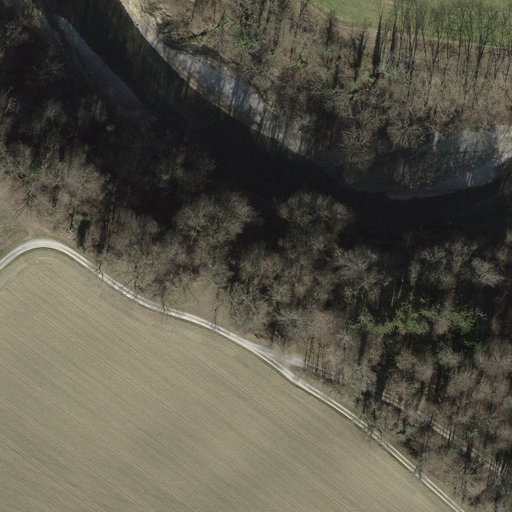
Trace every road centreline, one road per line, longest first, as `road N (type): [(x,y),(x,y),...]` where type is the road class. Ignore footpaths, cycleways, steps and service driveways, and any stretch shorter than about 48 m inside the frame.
road 1 (track): [(0,264),(25,241),(55,244),(145,303),(256,349),(361,425),(459,511)]
road 2 (track): [(256,349),(304,360),(424,417),(511,476)]
